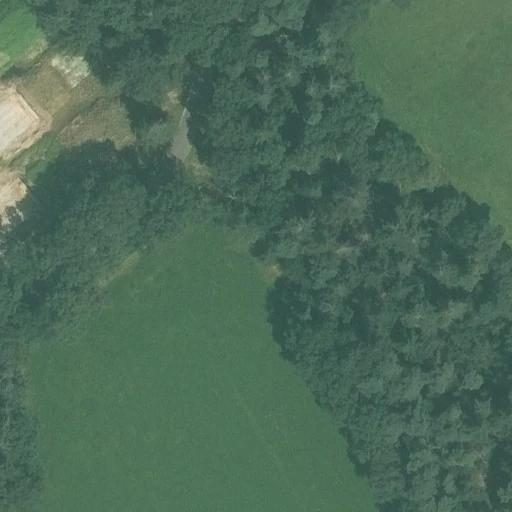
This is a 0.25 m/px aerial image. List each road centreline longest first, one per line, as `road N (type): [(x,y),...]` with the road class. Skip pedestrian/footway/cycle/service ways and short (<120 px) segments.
road 1 (tertiary): [(0,312),(139,207),(174,162),(203,60),(206,0)]
road 2 (track): [(499,258),(382,107),(183,140)]
